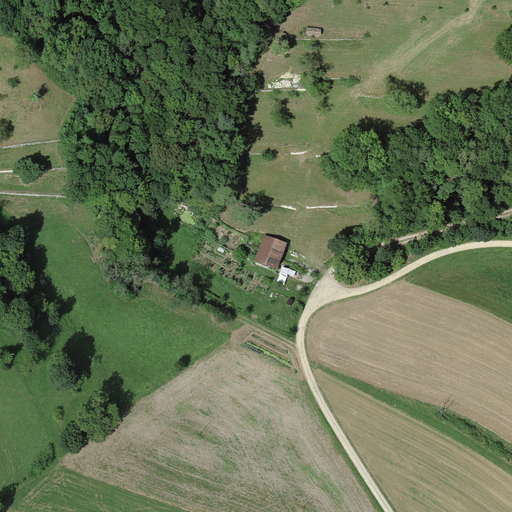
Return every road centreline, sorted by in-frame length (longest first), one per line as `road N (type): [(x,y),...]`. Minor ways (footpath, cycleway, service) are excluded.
road 1 (track): [(390,511),(308,372),(301,352),(307,309),(327,273),(371,244),(511,209)]
road 2 (track): [(320,289),(360,290),(431,258),(511,244)]
